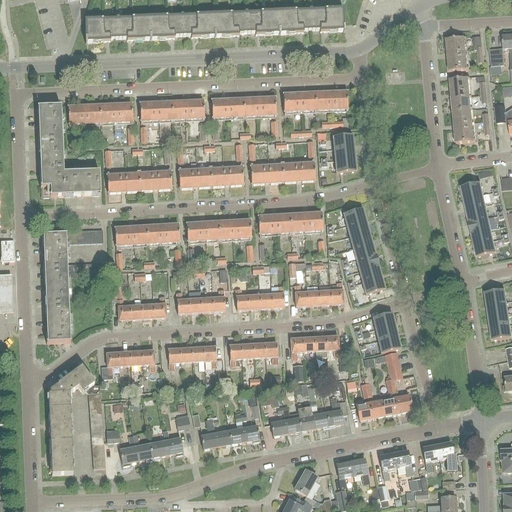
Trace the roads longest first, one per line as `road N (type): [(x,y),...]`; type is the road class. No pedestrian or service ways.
road 1 (residential): [(20,219),(14,94),(363,78)]
road 2 (residential): [(31,503),(172,496),(263,463),(435,429)]
road 3 (residential): [(26,388),(99,340),(337,324),(404,301)]
road 4 (unclassified): [(358,52),(0,68)]
road 5 (residential): [(374,185),(305,202),(20,219)]
road 6 (residential): [(26,388),(20,219)]
road 7 (residential): [(437,169),(422,26)]
road 8 (residential): [(480,421),(463,283)]
road 9 (residential): [(404,301),(435,429)]
